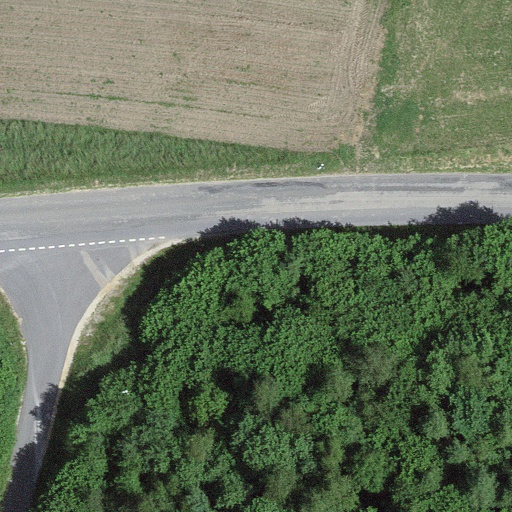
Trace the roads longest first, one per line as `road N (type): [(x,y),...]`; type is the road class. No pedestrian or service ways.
road 1 (tertiary): [(511,199),(0,220)]
road 2 (track): [(19,511),(89,212)]
